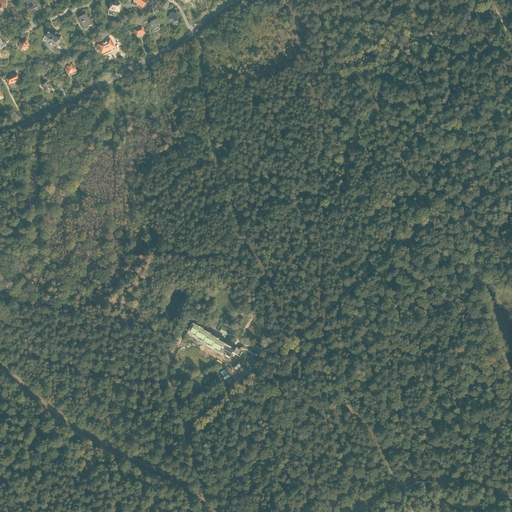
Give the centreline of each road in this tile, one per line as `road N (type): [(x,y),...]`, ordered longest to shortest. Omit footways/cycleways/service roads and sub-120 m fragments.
road 1 (unclassified): [(232,0),(178,42),(0,130)]
road 2 (unclassified): [(200,500),(51,412),(0,365)]
road 3 (residential): [(257,362),(186,429),(200,500)]
